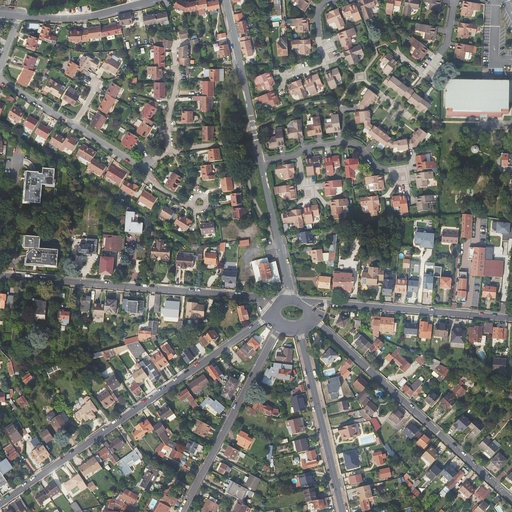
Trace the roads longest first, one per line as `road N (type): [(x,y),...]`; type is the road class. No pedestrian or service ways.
road 1 (residential): [(0,504),(275,317)]
road 2 (residential): [(187,40),(175,50),(168,149),(143,163),(0,81)]
road 3 (residential): [(224,0),(290,296)]
road 4 (residential): [(0,275),(255,296),(276,305)]
road 5 (residential): [(306,321),(320,324),(511,499)]
road 6 (residential): [(281,326),(182,511)]
road 7 (residential): [(511,318),(305,304)]
road 8 (residential): [(298,328),(342,511)]
road 9 (tertiary): [(151,0),(89,16),(17,16)]
